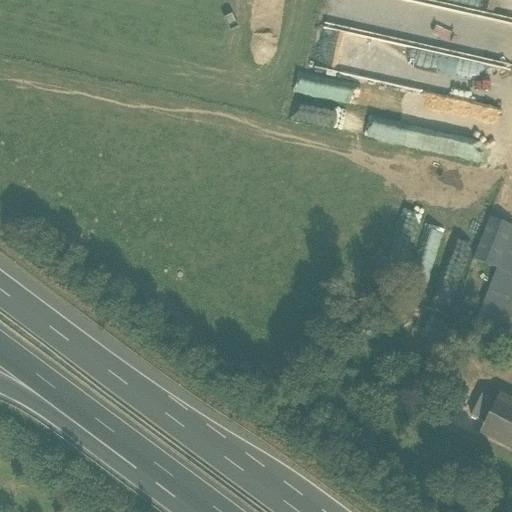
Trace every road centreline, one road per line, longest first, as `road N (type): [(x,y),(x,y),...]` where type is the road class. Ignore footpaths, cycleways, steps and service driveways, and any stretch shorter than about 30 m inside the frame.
road 1 (motorway): [(288,511),(0,295)]
road 2 (motorway): [(0,351),(153,469)]
road 3 (motorway): [(0,387),(153,469)]
